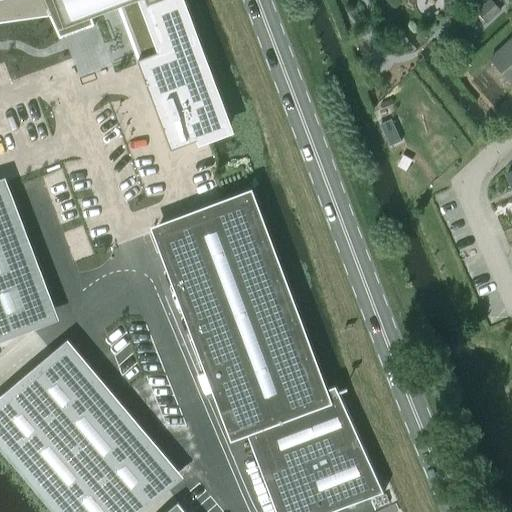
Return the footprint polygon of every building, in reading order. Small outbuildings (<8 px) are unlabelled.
[(0,15),(56,7),(65,29),(68,28),(92,19),(119,9),(122,8),(141,59),(138,60),(139,61),(138,61),(172,151),(208,138),(211,137),(229,130),(192,32),(187,33),(174,0),(7,0),(0,1),(0,15)] [(491,0),(488,0),(477,12),(489,24),(502,10),(491,0)] [(511,44),(492,62),(511,82),(511,44)] [(391,119),(380,124),(390,146),(401,141),(391,119)] [(403,156),(397,166),(406,171),(412,160),(403,156)] [(165,226),(158,229),(220,392),(236,386),(250,424),(246,426),(279,511),(331,511),(386,491),(350,411),(338,384),(333,387),(328,389),(306,334),(301,336),(248,195),(165,226)] [(0,218),(0,338),(40,323),(0,218)] [(0,401),(0,441),(59,511),(137,511),(166,487),(55,356),(0,401)] [(186,511),(179,502),(167,511),(186,511)]
